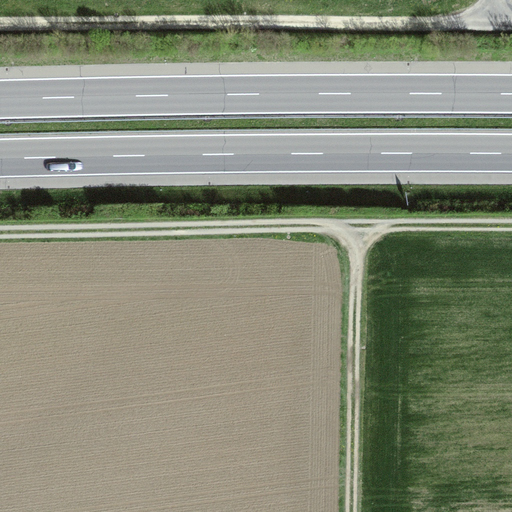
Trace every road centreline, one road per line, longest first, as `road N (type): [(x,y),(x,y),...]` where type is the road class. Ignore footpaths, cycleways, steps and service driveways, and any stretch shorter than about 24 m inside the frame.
road 1 (track): [(0,233),(511,226)]
road 2 (motorway): [(511,93),(0,99)]
road 3 (motorway): [(0,158),(511,152)]
road 4 (track): [(0,24),(511,20)]
road 5 (track): [(351,511),(355,226)]
